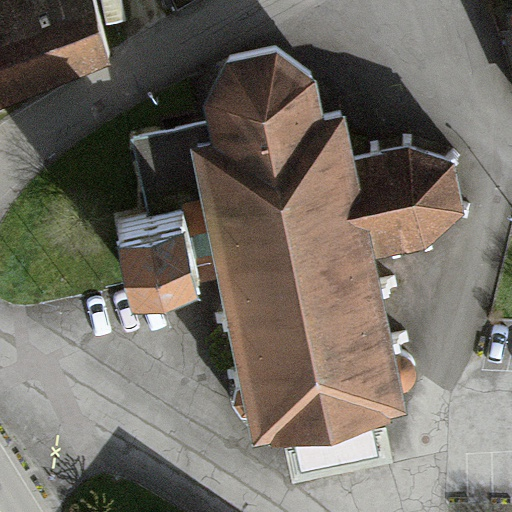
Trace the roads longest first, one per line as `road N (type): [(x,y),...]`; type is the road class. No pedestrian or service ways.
road 1 (residential): [(268,0),(0,168)]
road 2 (residential): [(259,511),(0,331)]
road 3 (residential): [(511,156),(413,73),(371,0)]
